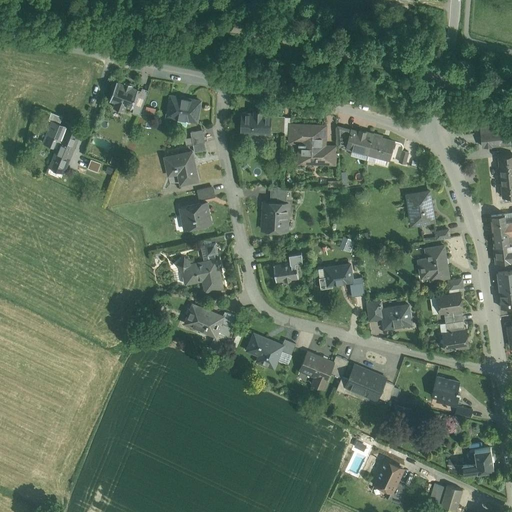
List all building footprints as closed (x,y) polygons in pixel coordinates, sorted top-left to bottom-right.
[(124,84),(117,81),(110,100),(115,102),(113,107),(124,111),(126,106),(131,108),(133,103),(138,89),(131,87),(132,84),(125,81),(124,84)] [(149,90),(142,88),(141,90),(138,98),(145,101),(149,90)] [(138,89),(133,103),(136,105),(138,98),(141,90),(138,89)] [(200,101),(171,95),(167,115),(178,117),(177,122),(187,124),(188,119),(197,121),(200,101)] [(145,101),(138,98),(136,105),(142,107),(145,101)] [(156,108),(144,106),(142,112),(155,115),(156,108)] [(62,117),(51,112),(48,120),(60,124),(62,117)] [(272,113),(241,112),(240,133),(271,134),(271,130),(272,116),(272,113)] [(285,117),(272,116),(271,130),(284,131),(285,117)] [(52,123),(47,136),(54,139),(59,126),(52,123)] [(326,125),(290,124),(290,136),(302,137),(301,142),(298,142),(298,144),(299,144),(299,159),(308,159),(308,162),(324,163),(324,151),(322,151),(322,138),(325,138),(326,125)] [(351,129),(338,126),(339,143),(342,144),(342,146),(347,147),(351,129)] [(79,134),(66,129),(50,166),(63,172),(79,134)] [(190,131),(193,144),(205,142),(202,129),(190,131)] [(374,133),(360,129),(359,132),(351,129),(347,147),(368,153),(374,133)] [(511,139),(511,131),(492,133),(492,132),(492,133),(482,134),(482,133),(481,133),(481,134),(482,147),(483,147),(493,146),(494,146),(511,144),(511,139)] [(394,141),(382,138),(383,136),(374,133),(368,153),(366,159),(385,164),(387,158),(389,159),(394,141)] [(205,142),(193,144),(194,152),(206,149),(205,142)] [(408,152),(402,150),(399,162),(405,164),(408,152)] [(192,151),(165,156),(167,168),(172,167),(172,168),(175,167),(176,168),(177,167),(181,183),(198,180),(192,151)] [(335,151),(324,151),(324,163),(335,163),(335,151)] [(511,156),(499,158),(501,178),(511,176),(511,156)] [(511,176),(501,178),(503,197),(511,196),(511,176)] [(214,196),(212,186),(197,189),(199,200),(214,196)] [(287,187),(271,186),(270,199),(287,200),(287,187)] [(429,190),(407,194),(409,206),(411,206),(414,221),(424,220),(425,222),(434,221),(429,190)] [(208,202),(194,205),(194,204),(180,207),(184,229),(212,223),(208,202)] [(288,203),(264,202),(262,229),(264,229),(264,226),(286,227),(286,230),(287,230),(288,203)] [(505,214),(491,216),(493,232),(509,231),(509,234),(511,233),(511,221),(506,222),(505,214)] [(448,229),(435,231),(436,239),(450,236),(448,229)] [(509,231),(493,232),(495,246),(511,243),(511,233),(509,234),(509,231)] [(224,234),(210,237),(212,243),(215,242),(225,240),(224,234)] [(340,247),(350,249),(352,241),(342,239),(340,247)] [(212,243),(205,244),(208,254),(217,252),(215,242),(212,243)] [(511,243),(495,246),(497,262),(511,260),(511,243)] [(217,258),(209,260),(208,254),(205,244),(201,245),(204,261),(190,264),(184,257),(178,263),(184,270),(186,282),(203,279),(205,290),(223,287),(217,258)] [(444,245),(425,247),(427,258),(418,259),(420,272),(434,270),(436,278),(449,276),(444,245)] [(290,262),(274,265),(276,281),(299,277),(296,262),(303,261),(301,252),(289,254),(290,262)] [(350,263),(318,268),(321,287),(332,286),(332,283),(353,280),(350,263)] [(511,270),(498,272),(500,290),(511,288),(511,270)] [(365,296),(362,278),(356,279),(359,297),(365,296)] [(462,278),(449,280),(450,288),(463,286),(462,278)] [(511,288),(500,290),(502,308),(511,306),(511,288)] [(460,293),(432,297),(430,299),(432,312),(435,313),(444,312),(462,309),(463,309),(460,293)] [(381,299),(366,301),(369,319),(383,317),(381,309),(382,308),(381,299)] [(223,315),(193,303),(185,322),(215,335),(216,331),(220,322),(223,315)] [(382,308),(381,309),(383,317),(384,328),(412,324),(409,304),(382,308)] [(462,309),(444,312),(446,322),(463,320),(462,309)] [(237,315),(225,310),(223,315),(220,322),(232,327),(237,315)] [(463,320),(446,322),(447,333),(465,330),(463,320)] [(232,327),(220,322),(216,331),(215,335),(209,348),(222,353),(232,327)] [(447,333),(443,333),(446,350),(468,346),(466,330),(465,330),(447,333)] [(282,344),(254,332),(247,349),(260,355),(261,353),(266,355),(263,363),(274,367),(281,349),(283,344),(282,344)] [(296,343),(285,338),(282,344),(283,344),(281,349),(291,354),(296,343)] [(333,362),(308,351),(300,369),(316,376),(313,383),(323,388),(330,372),(334,362),(333,362)] [(349,360),(336,355),(333,362),(334,362),(330,372),(342,377),(342,376),(349,360)] [(386,377),(355,364),(348,379),(345,386),(347,387),(377,399),(378,396),(385,380),(386,377)] [(347,387),(345,386),(348,379),(342,376),(342,377),(337,389),(345,392),(347,387)] [(460,382),(436,376),(431,395),(448,399),(447,403),(457,405),(460,394),(460,391),(458,391),(460,382)] [(395,384),(385,380),(378,396),(389,401),(395,384)] [(472,409),(461,407),(460,413),(471,416),(472,409)] [(491,447),(469,450),(471,463),(464,464),(463,463),(464,473),(486,470),(486,475),(495,474),(491,447)] [(463,463),(456,464),(449,459),(449,472),(457,475),(464,473),(463,463)] [(403,468),(386,460),(375,482),(391,490),(392,491),(397,481),(403,468)] [(409,487),(397,481),(392,491),(391,490),(387,499),(400,505),(409,487)] [(446,487),(435,483),(429,502),(441,506),(440,507),(454,511),(455,511),(462,489),(447,485),(446,487)]
